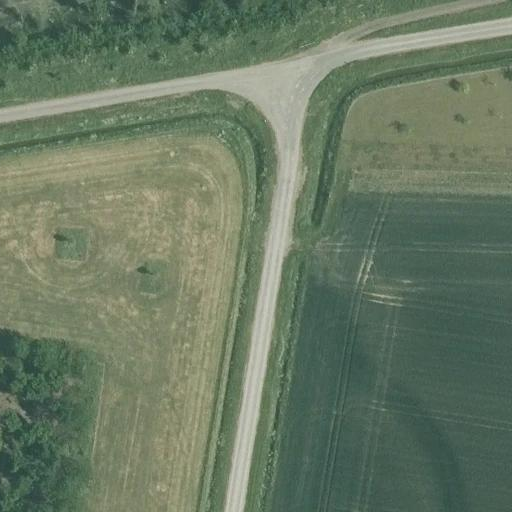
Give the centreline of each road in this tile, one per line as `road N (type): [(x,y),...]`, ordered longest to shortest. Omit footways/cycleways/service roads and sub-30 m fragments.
road 1 (unclassified): [(230,511),(295,104),(293,68)]
road 2 (unclassified): [(0,117),(293,68)]
road 3 (unclassified): [(293,68),(511,27)]
road 4 (track): [(324,61),(348,36),(483,0)]
